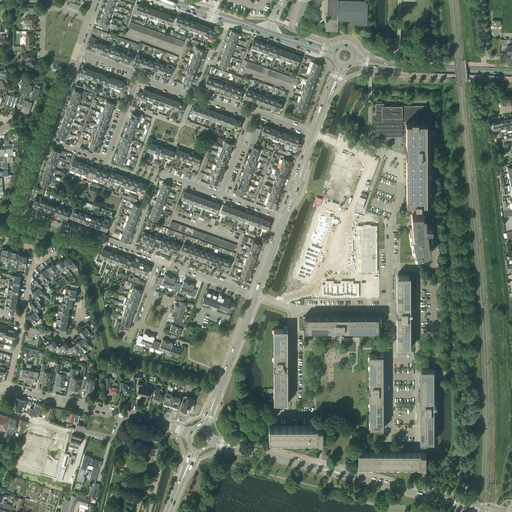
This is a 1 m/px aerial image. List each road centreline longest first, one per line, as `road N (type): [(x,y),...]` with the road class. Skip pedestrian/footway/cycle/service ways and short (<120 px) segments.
road 1 (residential): [(158,260),(21,209),(44,137)]
road 2 (residential): [(44,137),(106,159),(137,77)]
road 3 (residential): [(388,309),(389,227),(401,175)]
road 4 (secondary): [(383,65),(511,72)]
road 5 (residential): [(388,432),(388,309)]
